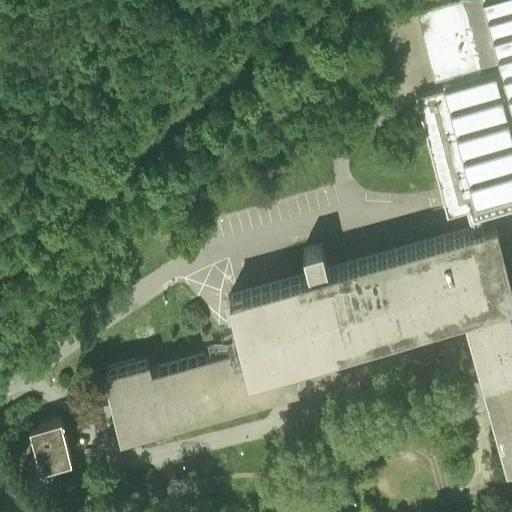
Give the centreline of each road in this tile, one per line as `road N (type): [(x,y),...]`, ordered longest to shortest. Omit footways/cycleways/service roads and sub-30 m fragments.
road 1 (track): [(0,274),(316,0)]
road 2 (residential): [(0,390),(51,355),(203,299),(279,246),(347,216)]
road 3 (track): [(0,97),(22,108),(31,135),(27,167),(0,199)]
